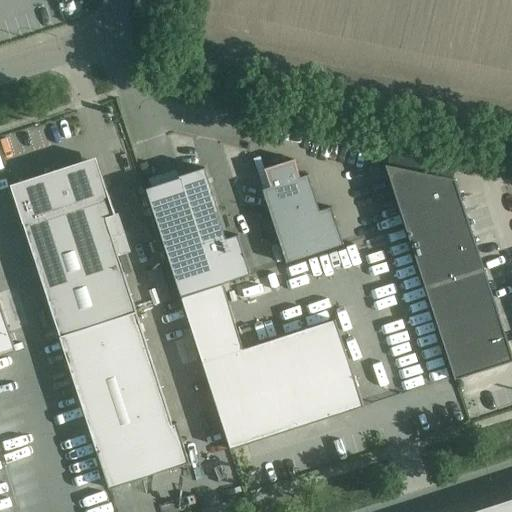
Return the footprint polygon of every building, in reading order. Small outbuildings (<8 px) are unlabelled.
[(136,313),(106,219),(115,216),(96,158),(23,182),(11,186),(60,337),(136,313)] [(262,190),(286,263),(343,245),(331,208),(319,211),(308,175),(300,178),(294,160),(264,169),(270,187),(262,190)] [(511,361),(511,355),(455,180),(385,165),(455,380),(511,361)] [(226,239),(217,213),(219,212),(205,169),(179,177),(179,179),(146,190),(181,297),(250,275),(238,236),(226,239)] [(0,225),(16,224),(14,203),(0,203),(0,225)] [(0,230),(0,237),(13,286),(34,281),(20,225),(0,230)] [(402,302),(421,296),(409,253),(389,259),(402,302)] [(363,407),(353,376),(335,320),(243,350),(222,285),(181,298),(230,450),(319,421),(319,422),(363,407)] [(0,356),(15,352),(0,304),(0,356)] [(136,313),(60,337),(109,489),(124,484),(125,485),(151,476),(189,463),(183,444),(177,424),(172,425),(136,313)] [(435,382),(448,380),(445,363),(427,366),(428,375),(434,374),(435,382)] [(511,511),(511,503),(487,511),(511,511)]
